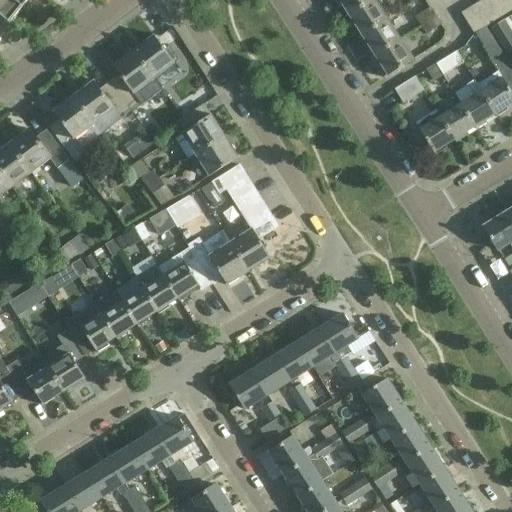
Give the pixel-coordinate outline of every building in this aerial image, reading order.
[(0,0),(0,13),(11,22),(24,6),(16,0),(0,0)] [(334,0),(345,17),(371,0),(334,0)] [(371,0),(345,17),(358,38),(388,19),(388,20),(396,14),(390,5),(382,11),(375,0),(371,0)] [(494,22),(504,16),(494,0),(483,0),(481,2),(494,22)] [(511,10),(511,8),(506,0),(494,0),(504,16),(511,10)] [(472,7),(485,28),(494,22),(481,2),(472,7)] [(415,17),(420,25),(436,15),(431,7),(415,17)] [(475,34),(485,28),(472,7),(462,14),(475,34)] [(442,25),(436,15),(420,25),(426,35),(442,25)] [(388,19),(358,38),(371,57),(400,39),(388,20),(388,19)] [(511,35),(503,21),(489,29),(504,54),(511,49),(511,35)] [(153,35),(133,50),(155,79),(161,88),(180,74),(174,65),(175,64),(173,62),(177,60),(168,48),(165,50),(153,35)] [(371,57),(385,79),(414,60),(400,39),(371,57)] [(120,75),(110,82),(129,108),(130,108),(140,100),(142,103),(162,88),(161,88),(155,79),(133,50),(113,66),(120,75)] [(436,64),(443,76),(452,71),(464,63),(457,51),(436,64)] [(478,85),(477,85),(498,118),(511,108),(511,92),(508,87),(511,84),(511,69),(502,54),(490,61),(497,73),(478,85)] [(434,82),(443,76),(436,64),(426,70),(434,82)] [(425,91),(416,76),(395,90),(404,104),(425,91)] [(461,104),(477,131),(498,118),(477,85),(478,85),(475,80),(466,86),(473,96),(461,104)] [(94,81),(73,96),(102,134),(110,128),(121,120),(118,117),(123,113),(129,108),(110,82),(100,89),(94,81)] [(49,128),(76,164),(98,147),(93,140),(102,134),(73,96),(53,112),(59,120),(49,128)] [(440,117),(457,144),(477,131),(461,104),(441,117),(440,117)] [(204,105),(178,121),(185,132),(211,115),(204,105)] [(415,123),(436,157),(457,144),(440,117),(441,117),(436,110),(415,123)] [(212,115),(211,115),(185,132),(175,139),(189,160),(226,137),(212,115)] [(10,142),(32,173),(50,159),(57,170),(69,160),(46,130),(37,137),(29,128),(10,142)] [(145,133),(125,146),(132,157),(152,144),(145,133)] [(210,177),(240,158),(226,137),(189,160),(196,156),(210,177)] [(21,182),(32,173),(10,142),(0,149),(0,170),(13,188),(20,196),(27,190),(21,182)] [(83,179),(70,162),(59,171),(72,188),(83,179)] [(219,177),(226,189),(247,176),(240,164),(219,177)] [(0,212),(1,212),(0,210),(0,197),(13,188),(0,170),(0,212)] [(147,188),(159,178),(153,171),(141,180),(147,188)] [(226,189),(232,199),(253,186),(247,176),(226,189)] [(165,186),(159,178),(147,188),(153,195),(165,186)] [(232,199),(238,208),(259,196),(253,186),(232,199)] [(238,208),(245,219),(266,207),(259,196),(238,208)] [(245,219),(251,229),(272,217),(266,207),(245,219)] [(511,270),(509,272),(511,276),(511,222),(506,212),(483,227),(498,251),(509,244),(511,248),(511,270)] [(231,243),(250,273),(271,260),(259,240),(279,228),(272,217),(251,229),(252,230),(231,243)] [(124,234),(130,244),(146,235),(141,225),(124,234)] [(223,279),(228,287),(250,273),(231,243),(223,231),(202,244),(199,239),(188,246),(213,286),(223,279)] [(53,245),(66,263),(79,254),(71,242),(62,248),(58,241),(53,245)] [(120,254),(112,241),(104,245),(112,258),(120,254)] [(158,268),(180,304),(201,291),(202,292),(213,286),(188,246),(187,244),(179,249),(181,253),(158,268)] [(136,278),(159,316),(180,304),(158,268),(155,264),(135,277),(136,278)] [(57,290),(50,277),(38,284),(46,297),(57,290)] [(124,302),(123,302),(139,329),(159,316),(136,278),(128,283),(135,295),(124,302)] [(95,305),(119,342),(139,329),(123,302),(124,302),(116,290),(95,304),(95,305)] [(78,323),(67,330),(84,358),(95,351),(97,355),(119,342),(95,305),(74,318),(78,323)] [(340,361),(346,356),(352,353),(346,345),(358,337),(343,314),(320,329),(335,352),(340,361)] [(320,329),(297,343),(312,366),(335,352),(320,329)] [(43,361),(64,394),(85,382),(74,364),(84,358),(67,330),(57,337),(62,345),(42,358),(44,361),(43,361)] [(297,343),(275,358),(289,381),(312,366),(297,343)] [(354,369),(346,356),(340,361),(334,364),(342,377),(354,369)] [(275,358),(252,372),(267,395),(289,381),(275,358)] [(0,412),(14,405),(12,402),(23,396),(6,367),(2,361),(1,362),(0,359),(0,412)] [(33,390),(44,407),(64,394),(43,361),(24,372),(17,360),(6,367),(23,396),(33,390)] [(354,369),(342,377),(350,389),(362,382),(354,369)] [(243,410),(267,395),(252,372),(229,387),(243,410)] [(363,394),(378,417),(401,402),(387,379),(363,394)] [(301,384),(289,392),(298,405),(310,398),(301,384)] [(310,398),(298,405),(305,417),(316,410),(310,398)] [(378,417),(392,439),(416,424),(401,402),(378,417)] [(282,416),(260,430),(267,442),(289,427),(282,416)] [(367,416),(354,424),(362,436),(374,427),(367,416)] [(181,459),(184,457),(179,450),(193,442),(179,418),(155,433),(175,463),(181,459)] [(362,436),(354,424),(341,433),(349,443),(362,436)] [(392,439),(406,462),(430,447),(416,424),(392,439)] [(155,433),(133,447),(147,470),(162,461),(166,469),(169,467),(175,463),(155,433)] [(323,442),(332,455),(344,447),(337,434),(323,442)] [(293,438),(270,453),(284,476),(315,456),(311,450),(309,447),(302,451),(293,438)] [(323,442),(311,450),(315,456),(320,463),(324,460),(332,455),(323,442)] [(125,484),(126,484),(147,470),(133,447),(110,461),(125,484)] [(406,462),(421,484),(444,469),(430,447),(406,462)] [(315,456),(284,476),(299,498),(322,483),(334,476),(324,460),(320,463),(315,456)] [(181,459),(175,463),(169,467),(177,480),(189,472),(181,459)] [(117,489),(121,496),(124,494),(130,491),(126,484),(125,484),(110,461),(87,475),(102,498),(117,489)] [(403,473),(396,461),(383,469),(391,481),(403,473)] [(391,481),(383,469),(370,477),(377,488),(391,481)] [(444,469),(421,484),(430,498),(422,503),(424,507),(427,511),(459,492),(444,469)] [(189,472),(177,480),(185,492),(197,485),(189,472)] [(65,489),(79,511),(80,511),(102,498),(87,475),(65,489)] [(365,479),(352,487),(360,500),(373,490),(365,479)] [(307,511),(326,511),(337,505),(330,494),(322,483),(299,498),(307,511)] [(217,484),(192,499),(200,511),(223,511),(232,507),(217,484)] [(135,487),(124,494),(131,506),(142,499),(135,487)] [(340,495),(344,501),(347,507),(360,500),(352,487),(340,495)] [(79,511),(65,489),(41,503),(46,511),(79,511),(80,511),(79,511)] [(427,511),(471,511),(459,492),(427,511)] [(150,511),(142,499),(131,506),(134,511),(150,511)]
